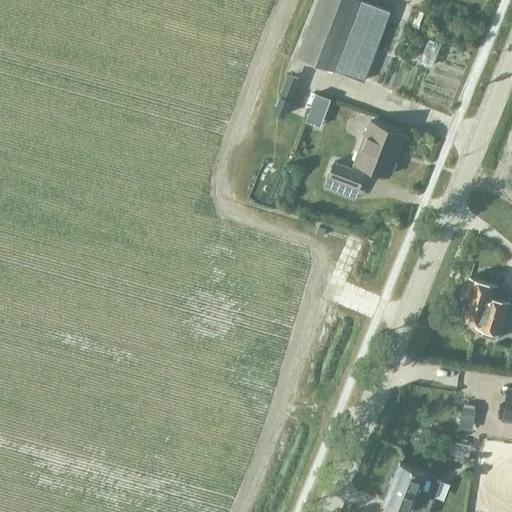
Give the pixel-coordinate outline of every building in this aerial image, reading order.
[(399,28),(385,23),(390,11),(359,0),(318,0),(298,55),(364,80),(363,82),(389,91),(399,61),(389,56),(399,28)] [(316,92),(305,121),(319,126),(329,97),(316,92)] [(406,133),(369,119),(350,166),(333,160),(322,188),(354,200),(365,172),(363,171),(364,167),(389,177),(406,133)] [(509,298),(492,294),(495,282),(470,275),(459,314),(478,319),(477,323),(484,324),(482,332),(498,336),(500,328),(501,329),(509,298)] [(511,387),(507,387),(502,419),(511,420),(511,387)] [(466,419),(478,421),(482,398),(471,396),(466,419)] [(398,460),(382,501),(409,511),(411,511),(427,511),(433,497),(441,477),(425,471),(398,460)]
